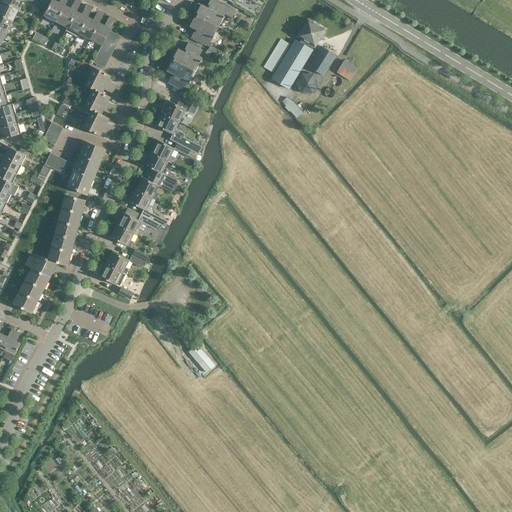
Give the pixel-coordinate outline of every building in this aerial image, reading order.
[(19,10),(2,2),(0,0),(0,15),(13,22),(19,10)] [(3,0),(2,2),(19,10),(23,0),(3,0)] [(48,0),(41,0),(38,5),(44,8),(48,0)] [(52,0),(44,15),(56,21),(65,5),(67,0),(60,0),(59,2),(55,0),(52,0)] [(65,5),(56,21),(68,27),(76,11),(81,1),(78,0),(74,0),(71,8),(65,5)] [(196,9),(198,10),(195,15),(218,27),(225,14),(232,18),(235,11),(228,7),(227,5),(224,3),(221,4),(214,0),(210,0),(208,5),(209,6),(208,8),(199,3),(198,3),(197,3),(197,4),(196,4),(195,5),(195,6),(195,7),(195,8),(196,9)] [(68,27),(79,33),(88,17),(92,7),(87,4),(82,14),(76,11),(68,27)] [(91,39),(99,23),(104,13),(98,10),(93,20),(88,17),(79,33),(91,39)] [(0,29),(7,33),(13,22),(0,15),(0,29)] [(218,27),(195,15),(190,25),(197,29),(196,32),(195,31),(191,38),(205,45),(209,39),(212,40),(218,27)] [(99,23),(91,39),(102,45),(104,41),(106,35),(109,30),(115,19),(110,16),(105,26),(99,23)] [(295,40),(271,78),(288,89),(312,51),(311,50),(313,46),(314,47),(325,30),(308,19),(298,36),(301,39),(299,42),(295,40)] [(109,30),(106,35),(118,41),(121,36),(109,30)] [(106,35),(104,41),(115,47),(118,41),(106,35)] [(271,74),(289,44),(280,39),(263,68),(271,74)] [(102,45),(101,46),(112,52),(115,47),(104,41),(102,45)] [(178,49),(173,59),(195,71),(202,58),(199,56),(202,51),(188,43),(185,49),(186,50),(185,52),(178,49)] [(101,46),(98,51),(110,57),(112,52),(101,46)] [(323,76),(336,55),(322,46),(309,67),(323,76)] [(98,51),(96,57),(107,63),(110,57),(98,51)] [(104,68),(107,63),(96,57),(93,63),(104,68)] [(195,71),(173,59),(167,70),(174,74),(172,76),(171,75),(167,82),(174,85),(172,89),(180,93),(185,84),(188,85),(195,71)] [(350,80),(358,68),(344,60),(337,72),(350,80)] [(92,68),(89,76),(114,89),(116,84),(108,80),(111,75),(91,65),(90,67),(92,68)] [(82,83),(90,87),(90,86),(102,92),(104,89),(112,93),(114,89),(89,76),(85,83),(83,82),(82,83)] [(110,96),(102,92),(90,86),(90,87),(89,89),(92,90),(88,97),(113,109),(115,105),(107,101),(110,96)] [(88,97),(85,104),(84,105),(101,114),(103,110),(111,114),(113,109),(88,97)] [(288,97),(281,102),(285,107),(284,107),(288,112),(290,111),(296,119),(302,113),(288,97)] [(167,99),(162,109),(183,120),(184,118),(182,117),(186,109),(188,111),(192,104),(180,98),(177,104),(167,99)] [(90,111),(87,118),(112,131),(115,127),(107,123),(109,118),(101,114),(84,105),(85,104),(82,103),(81,105),(89,108),(88,110),(90,111)] [(0,117),(13,114),(10,104),(7,105),(0,106),(0,117)] [(183,120),(162,109),(154,123),(175,135),(178,130),(175,129),(179,122),(182,123),(183,120)] [(0,128),(16,124),(13,114),(0,117),(0,128)] [(112,131),(87,118),(83,125),(81,124),(80,126),(100,136),(102,131),(110,135),(112,131)] [(52,122),(49,128),(60,133),(63,127),(52,122)] [(16,124),(0,128),(0,133),(1,133),(3,139),(21,133),(18,124),(16,124)] [(49,128),(46,133),(57,139),(60,133),(49,128)] [(55,144),(57,139),(46,133),(43,139),(55,144)] [(182,138),(179,144),(191,151),(192,144),(182,138)] [(156,139),(149,151),(168,161),(170,162),(173,158),(170,156),(174,149),(156,139)] [(85,141),(79,156),(100,164),(106,149),(85,141)] [(0,147),(6,150),(4,156),(20,164),(24,155),(1,143),(0,144),(0,147)] [(186,155),(191,151),(179,144),(176,150),(186,155)] [(161,180),(164,174),(167,170),(164,168),(168,161),(149,151),(145,159),(144,158),(141,163),(147,166),(144,171),(161,180)] [(51,166),(56,155),(50,152),(45,164),(51,166)] [(20,164),(4,156),(0,153),(0,158),(2,160),(0,163),(0,165),(15,173),(20,164)] [(62,158),(56,155),(51,166),(56,169),(62,158)] [(79,156),(73,171),(93,179),(100,164),(79,156)] [(62,158),(56,169),(62,172),(67,161),(62,158)] [(0,175),(11,181),(15,173),(0,165),(0,175)] [(93,179),(73,171),(67,187),(87,195),(93,179)] [(144,171),(141,177),(139,176),(133,188),(152,198),(155,199),(157,194),(155,193),(158,186),(161,180),(144,171)] [(177,181),(164,174),(161,180),(175,188),(177,181)] [(0,188),(9,193),(14,183),(11,181),(0,175),(0,188)] [(171,192),(175,188),(161,180),(158,186),(171,192)] [(0,200),(4,202),(6,203),(11,194),(9,193),(0,188),(0,200)] [(150,208),(151,207),(148,205),(152,198),(133,188),(127,201),(142,208),(139,213),(149,218),(152,213),(150,208)] [(50,260),(55,262),(67,265),(86,200),(68,195),(50,260)] [(140,221),(146,224),(149,218),(139,213),(136,219),(122,211),(115,223),(134,233),(136,235),(139,229),(137,228),(140,221)] [(149,218),(160,224),(165,227),(168,221),(152,213),(149,218)] [(155,229),(160,224),(149,218),(146,224),(155,229)] [(134,233),(115,223),(109,236),(130,247),(133,242),(130,240),(134,233)] [(104,263),(122,272),(125,273),(127,268),(125,267),(129,259),(110,250),(104,263)] [(137,250),(134,256),(146,262),(148,255),(137,250)] [(51,269),(55,262),(50,260),(47,259),(47,258),(31,254),(26,264),(34,269),(15,304),(32,313),(54,270),(51,269)] [(142,267),(146,262),(134,256),(131,261),(142,267)] [(122,272),(104,263),(97,275),(118,285),(121,280),(119,279),(122,272)] [(130,299),(134,293),(121,287),(118,293),(130,299)] [(3,334),(0,340),(0,353),(3,355),(16,330),(12,328),(8,336),(3,334)] [(9,361),(11,362),(21,343),(16,341),(20,332),(16,330),(3,355),(10,359),(9,361)] [(199,363),(206,357),(196,345),(189,351),(199,363)]
